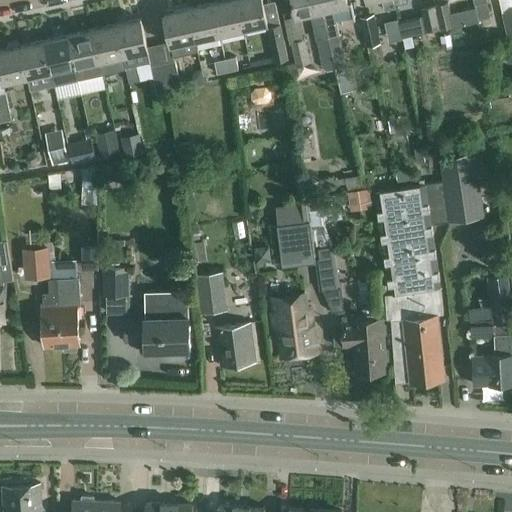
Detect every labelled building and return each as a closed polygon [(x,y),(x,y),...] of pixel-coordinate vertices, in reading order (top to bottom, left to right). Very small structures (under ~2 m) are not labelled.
[(243,29),(236,0),(229,0),(213,4),(220,35),(243,29)] [(236,0),(243,29),(268,24),(262,0),(236,0)] [(323,11),(320,0),(293,0),(298,17),(312,13),(317,32),(328,30),(327,26),(323,11)] [(356,20),(352,3),(348,4),(347,0),(320,0),(323,11),(327,26),(338,24),(337,21),(354,17),(354,20),(356,20)] [(487,0),(474,3),(478,18),(490,16),(487,0)] [(449,3),(435,6),(440,29),(454,26),(449,3)] [(220,35),(213,4),(189,9),(196,40),(220,35)] [(440,29),(435,6),(421,9),(426,32),(440,29)] [(189,9),(164,15),(174,56),(198,50),(196,40),(189,9)] [(511,37),(511,11),(503,14),(509,38),(511,37)] [(374,14),(361,17),(368,45),(380,42),(374,14)] [(138,66),(135,54),(149,51),(141,20),(116,25),(123,57),(124,57),(126,68),(138,66)] [(113,59),(123,57),(116,25),(93,31),(103,75),(116,72),(113,59)] [(281,25),(280,25),(269,28),(276,61),(288,59),(281,25)] [(103,75),(93,31),(70,36),(77,68),(80,80),(103,75)] [(348,64),(345,51),(341,34),(331,37),(334,53),(337,67),(348,64)] [(77,68),(70,36),(45,41),(52,73),(77,68)] [(334,53),(331,37),(319,40),(323,56),(334,53)] [(305,38),(304,38),(292,41),(296,62),(297,65),(310,62),(305,38)] [(52,73),(45,41),(22,47),(29,78),(52,73)] [(8,47),(9,49),(0,51),(0,62),(5,84),(29,78),(22,47),(21,47),(20,44),(17,42),(10,44),(8,47)] [(236,56),(225,59),(228,71),(239,69),(236,56)] [(228,71),(225,59),(215,61),(218,73),(228,71)] [(174,60),(163,63),(169,90),(180,87),(174,60)] [(157,92),(169,90),(163,63),(151,65),(157,92)] [(493,102),(510,100),(508,88),(492,90),(493,102)] [(157,92),(160,104),(171,102),(169,90),(157,92)] [(7,93),(0,94),(0,121),(0,123),(13,120),(7,93)] [(46,132),(53,164),(70,160),(62,128),(46,132)] [(120,152),(116,137),(98,141),(101,157),(120,152)] [(92,140),(76,143),(79,160),(96,156),(92,140)] [(126,156),(143,152),(141,141),(123,144),(126,156)] [(35,150),(28,154),(26,158),(29,162),(33,164),(39,160),(41,156),(39,151),(35,150)] [(440,157),(443,180),(450,221),(485,216),(475,151),(440,157)] [(307,197),(321,195),(316,158),(302,160),(307,197)] [(96,165),(82,167),(82,203),(97,203),(96,165)] [(373,172),(359,174),(362,189),(369,188),(375,187),(373,172)] [(362,189),(359,174),(346,176),(348,191),(362,189)] [(375,191),(390,293),(383,293),(384,302),(385,318),(390,317),(393,357),(401,356),(403,382),(445,379),(439,312),(445,312),(441,285),(432,224),(450,221),(443,180),(424,183),(424,179),(419,179),(419,184),(375,191)] [(362,189),(348,191),(351,210),(372,207),(369,188),(362,189)] [(323,206),(321,195),(307,197),(310,215),(326,212),(325,205),(323,206)] [(284,264),(315,260),(311,221),(279,225),(284,264)] [(490,228),(492,242),(506,240),(504,226),(490,228)] [(0,281),(5,281),(14,280),(8,240),(0,240),(0,281)] [(101,267),(105,267),(105,291),(128,290),(128,267),(127,267),(126,245),(101,245),(101,267)] [(329,247),(322,248),(324,259),(317,260),(321,290),(335,288),(329,247)] [(38,277),(50,276),(48,248),(32,249),(33,261),(37,261),(38,277)] [(53,262),(54,278),(76,276),(75,261),(53,262)] [(223,270),(196,273),(201,312),(228,309),(223,270)] [(382,273),(367,275),(370,303),(384,302),(383,293),(382,273)] [(511,383),(511,354),(510,354),(508,323),(511,322),(511,309),(507,275),(489,278),(496,325),(495,326),(496,355),(473,356),(474,385),(511,383)] [(80,278),(63,279),(64,286),(59,286),(63,346),(64,346),(65,351),(77,350),(78,345),(81,345),(78,305),(77,298),(82,297),(80,278)] [(64,286),(63,279),(50,280),(51,295),(45,295),(46,307),(43,308),(46,347),(63,346),(59,286),(64,286)] [(305,292),(272,297),(274,313),(271,314),(274,330),(276,330),(280,359),(317,353),(316,343),(314,326),(313,326),(311,308),(307,308),(305,292)] [(191,349),(190,300),(169,300),(169,304),(146,305),(146,319),(126,320),(127,342),(147,341),(147,351),(152,351),(152,355),(166,354),(166,350),(172,350),(172,349),(191,349)] [(386,371),(383,335),(386,334),(385,325),(383,325),(382,318),(372,319),(371,309),(362,310),(362,320),(353,320),(353,316),(342,317),(344,347),(354,346),(356,374),(374,372),(374,375),(383,374),(383,372),(386,371)] [(256,362),(250,322),(215,327),(221,367),(256,362)] [(3,511),(41,511),(40,483),(2,486),(3,511)] [(82,495),(82,499),(73,499),(72,511),(96,511),(97,500),(93,499),(93,495),(82,495)] [(97,500),(96,511),(120,511),(121,500),(97,500)] [(145,511),(169,511),(170,501),(146,500),(145,511)] [(169,511),(192,511),(193,502),(170,501),(169,511)] [(241,511),(242,504),(218,503),(218,511),(241,511)]
